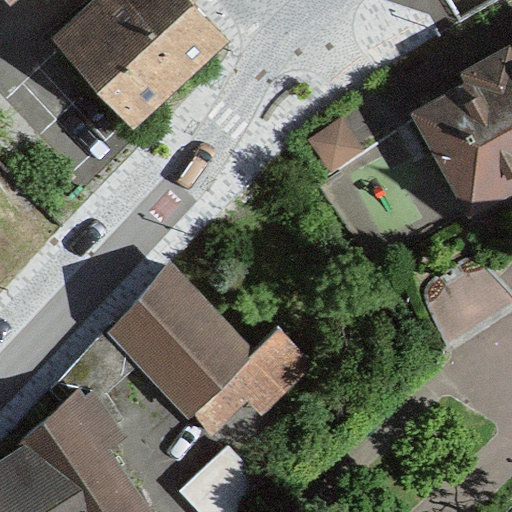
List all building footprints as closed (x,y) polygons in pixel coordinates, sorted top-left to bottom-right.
[(197,0),(121,0),(74,43),(134,109),(224,28),(197,0)] [(473,76),(422,106),(475,203),(511,182),(511,42),(470,67),(473,76)] [(341,121),(316,137),(332,162),(357,146),(341,121)] [(153,511),(113,445),(122,439),(115,426),(133,415),(112,388),(146,351),(194,404),(274,334),(241,296),(219,316),(169,263),(119,319),(117,317),(54,386),(67,397),(23,436),(28,446),(0,462),(0,498),(8,511),(153,511)] [(282,327),(274,334),(194,404),(212,423),(249,394),(258,405),(310,358),(282,327)] [(213,511),(239,511),(269,487),(229,442),(186,480),(213,511)]
